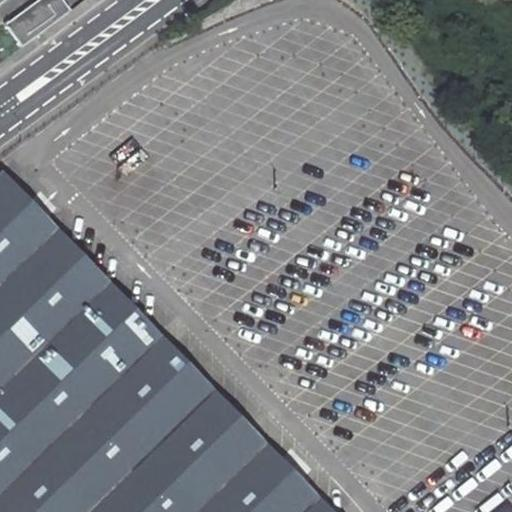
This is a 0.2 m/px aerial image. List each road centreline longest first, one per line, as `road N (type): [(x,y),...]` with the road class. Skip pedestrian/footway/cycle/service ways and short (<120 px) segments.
road 1 (unknown): [(125,87),(489,511)]
road 2 (unknown): [(222,36),(511,369)]
road 3 (secondary): [(0,110),(150,0)]
